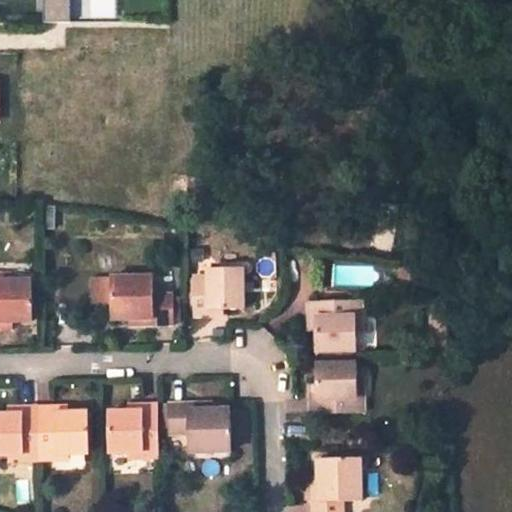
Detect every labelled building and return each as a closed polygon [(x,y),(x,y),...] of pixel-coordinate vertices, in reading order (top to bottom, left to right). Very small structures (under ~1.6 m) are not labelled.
[(71,23),(71,0),(44,0),(44,23),(71,23)] [(426,269),(396,264),(394,276),(424,281),(426,269)] [(210,275),(194,275),(195,316),(212,316),(211,309),(225,309),(245,309),(244,267),(210,268),(210,275)] [(13,272),(0,272),(0,280),(13,280),(13,272)] [(154,275),(112,276),(113,319),(128,318),(137,317),(138,324),(176,323),(174,293),(155,294),(154,275)] [(0,320),(13,320),(34,320),(32,279),(13,280),(0,280),(0,320)] [(365,300),(307,301),(307,316),(315,315),(316,330),(316,351),(359,350),(358,329),(357,314),(365,314),(365,300)] [(366,329),(365,314),(357,314),(358,329),(366,329)] [(315,315),(307,316),(308,330),(316,330),(315,315)] [(310,400),(310,414),(368,412),(368,398),(360,398),(359,383),(359,363),(316,364),(317,384),(318,400),(310,400)] [(360,398),(368,398),(367,383),(359,383),(360,398)] [(308,384),(310,400),(318,400),(317,384),(308,384)] [(205,401),(189,402),(190,409),(205,409),(205,401)] [(189,402),(169,402),(170,433),(191,433),(191,451),(233,450),(232,408),(205,409),(190,409),(189,402)] [(129,411),(109,411),(110,453),(130,452),(146,451),(146,457),(161,457),(160,403),(144,403),(145,411),(129,411)] [(145,411),(144,403),(129,403),(129,411),(145,411)] [(69,404),(54,405),(54,413),(70,412),(69,404)] [(9,413),(0,413),(0,454),(9,454),(25,453),(25,460),(40,460),(38,405),(24,405),(24,413),(9,413)] [(24,413),(24,405),(9,405),(9,413),(24,413)] [(91,452),(90,411),(70,412),(54,413),(54,405),(38,405),(40,460),(55,459),(55,453),(70,453),(91,452)] [(10,461),(25,460),(25,453),(9,454),(10,461)] [(362,457),(319,458),(319,476),(320,485),(313,485),(313,511),(344,511),(344,501),(362,501),(362,457)]
